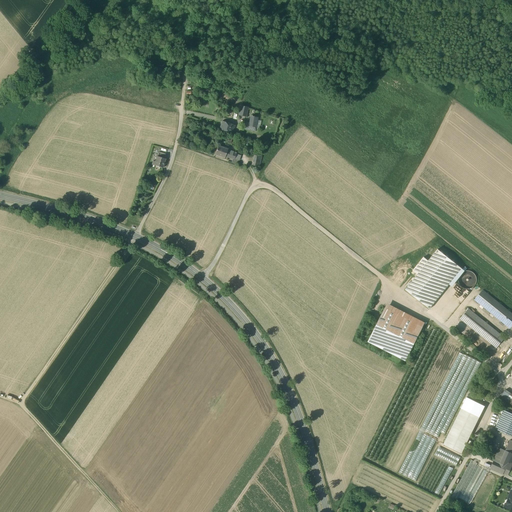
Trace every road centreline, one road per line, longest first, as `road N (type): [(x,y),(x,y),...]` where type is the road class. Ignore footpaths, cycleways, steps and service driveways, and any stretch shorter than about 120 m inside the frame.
road 1 (track): [(503,375),(256,179)]
road 2 (secondary): [(326,511),(277,367),(203,278)]
road 3 (track): [(263,0),(400,71),(511,83)]
road 4 (track): [(0,397),(19,404),(135,237)]
road 5 (residential): [(135,237),(175,143),(185,61)]
road 6 (residential): [(511,363),(436,511)]
road 7 (track): [(19,404),(118,511)]
road 8 (secondary): [(135,237),(0,195)]
road 9 (unclassified): [(203,278),(256,171)]
